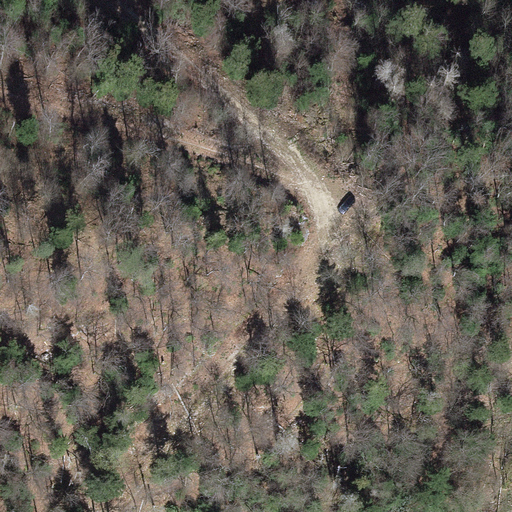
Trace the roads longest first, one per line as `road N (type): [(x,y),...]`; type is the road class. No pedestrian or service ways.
road 1 (track): [(0,91),(322,190),(304,164),(111,0)]
road 2 (track): [(143,440),(298,275),(331,211),(322,190)]
